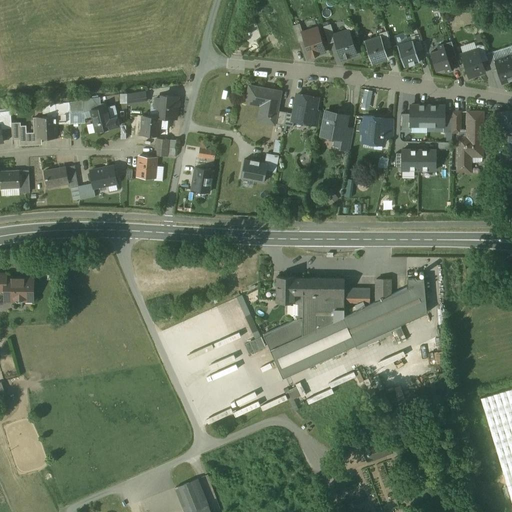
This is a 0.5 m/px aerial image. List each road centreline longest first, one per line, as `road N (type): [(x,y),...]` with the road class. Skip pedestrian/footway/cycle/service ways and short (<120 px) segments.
road 1 (secondary): [(511,242),(165,233)]
road 2 (residential): [(202,63),(511,100)]
road 3 (unknown): [(437,240),(431,293),(282,354)]
road 4 (residential): [(165,233),(202,63)]
road 5 (secondary): [(165,233),(0,235)]
